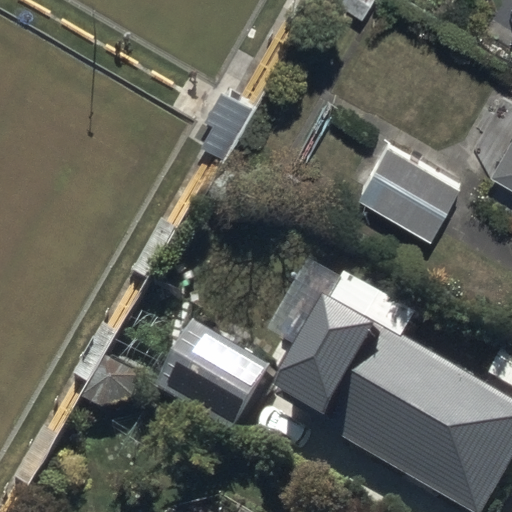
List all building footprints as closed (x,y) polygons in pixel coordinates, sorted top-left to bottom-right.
[(511,138),(493,171),(511,181),(511,138)] [(390,140),(357,198),(432,240),(464,183),(390,140)] [(501,511),(511,494),(511,409),(413,351),(430,323),(358,281),(341,309),(283,406),(462,511),(501,511)] [(161,397),(237,440),(277,370),(200,327),(161,397)] [(138,405),(148,384),(109,362),(84,405),(108,419),(138,405)]
